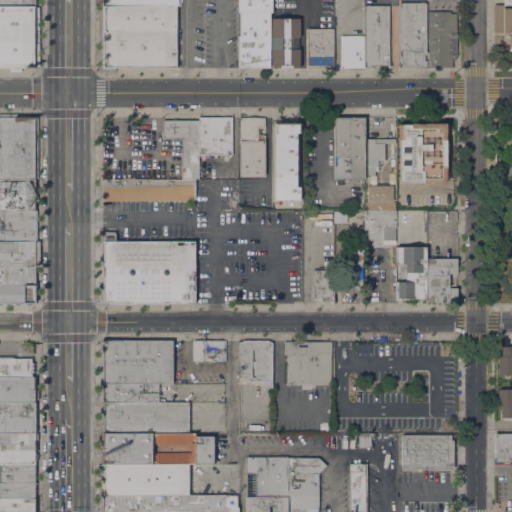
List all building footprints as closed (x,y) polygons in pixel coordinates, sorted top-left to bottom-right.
[(34,6),(39,6),(38,66),(34,66),(34,67),(21,67),(21,71),(9,71),(9,67),(0,67),(0,0),(34,0),(34,6)] [(238,0),(271,0),(271,12),(269,12),(269,67),(238,67),(238,35),(240,35),(240,12),(238,12),(238,0)] [(511,0),(511,32),(494,32),(494,4),(503,4),(503,0),(511,0)] [(426,67),(398,67),(398,2),(426,2),(426,51),(426,67)] [(388,5),(389,65),(371,65),(371,67),(364,67),(364,35),(364,5),(388,5)] [(115,71),(98,71),(98,6),(176,6),(176,67),(115,67),(115,68),(115,71)] [(427,51),(427,11),(450,11),(450,13),(455,13),(455,33),(456,33),(456,55),(455,58),(454,59),(453,60),(451,60),(451,67),(426,67),(426,51),(427,51)] [(299,18),(299,37),(297,37),(297,49),(299,49),(299,67),(272,67),(272,18),(299,18)] [(333,65),(307,65),(307,28),(333,28),(333,65)] [(364,67),(340,67),(340,35),(364,35),(364,67)] [(0,179),(0,113),(35,113),(35,179),(34,179),(0,179)] [(181,179),(181,164),(179,164),(179,152),(181,152),(181,138),(170,138),(170,140),(166,140),(166,138),(165,138),(163,139),(161,136),(162,135),(162,134),(160,134),(160,121),(162,121),(162,120),(198,120),(198,118),(198,116),(231,116),(231,154),(198,154),(198,178),(194,179),(181,179)] [(264,176),(239,176),(239,118),(264,118),(264,127),(257,127),(257,134),(264,134),(264,176)] [(364,179),(333,179),(333,118),(364,118),(364,179)] [(396,121),(447,121),(447,129),(447,165),(445,165),(445,182),(396,182),(396,121)] [(273,123),(299,123),(299,132),(296,132),(296,186),(299,186),(299,200),(274,200),(273,123)] [(366,138),(395,138),(395,143),(384,143),(384,160),(377,160),(377,166),(374,166),(374,175),(366,175),(366,138)] [(0,179),(34,179),(34,188),(37,188),(37,201),(34,201),(34,210),(0,210),(0,179)] [(194,200),(102,200),(102,179),(181,179),(194,179),(194,200)] [(392,185),(392,201),(367,201),(366,185),(392,185)] [(36,240),(0,239),(0,210),(34,210),(36,210),(36,240)] [(346,223),(333,222),(333,210),(347,211),(346,223)] [(395,211),(395,244),(382,244),(382,246),(364,246),(364,210),(395,211)] [(102,302),(102,240),(104,240),(104,227),(115,227),(115,240),(195,240),(194,302),(102,302)] [(0,303),(0,239),(36,240),(38,240),(38,266),(35,266),(35,303),(0,303)] [(426,299),(395,299),(395,281),(399,281),(399,264),(395,264),(395,246),(426,246),(426,258),(426,299)] [(362,291),(345,291),(345,258),(348,258),(348,253),(358,253),(358,258),(362,258),(362,291)] [(426,258),(457,258),(456,273),(448,273),(448,287),(456,287),(456,303),(426,302),(426,299),(426,258)] [(313,300),(314,270),(333,270),(333,303),(321,303),(318,300),(313,300)] [(103,384),(103,341),(172,341),(172,383),(158,383),(103,384)] [(225,341),(225,361),(192,361),(192,341),(225,341)] [(262,387),(262,380),(243,380),(243,377),(238,377),(238,341),(272,341),(272,387),(262,387)] [(331,341),(331,354),(331,382),(328,382),(328,384),(286,384),(286,354),(283,354),(283,341),(331,341)] [(511,374),(498,374),(498,353),(501,353),(501,346),(511,346),(511,374)] [(31,376),(0,376),(0,357),(31,357),(31,361),(33,361),(34,363),(34,364),(33,365),(34,365),(34,366),(34,368),(33,368),(33,369),(34,369),(34,371),(34,372),(31,372),(31,376)] [(0,376),(31,376),(34,376),(34,389),(38,389),(38,399),(34,399),(34,401),(0,401),(0,376)] [(158,401),(103,402),(103,384),(158,383),(158,401)] [(511,389),(511,417),(501,417),(501,410),(498,410),(498,389),(511,389)] [(34,432),(0,432),(0,401),(34,401),(34,432)] [(188,433),(102,433),(103,402),(158,401),(188,402),(188,433)] [(34,511),(0,511),(0,432),(34,432),(37,432),(37,439),(34,441),(34,511)] [(102,463),(100,463),(100,433),(102,433),(188,433),(195,433),(195,435),(216,435),(216,445),(213,445),(213,463),(189,463),(102,463)] [(511,464),(493,464),(493,458),(495,457),(495,433),(511,433),(511,464)] [(401,469),(401,434),(453,434),(453,469),(401,469)] [(370,447),(358,447),(358,435),(370,435),(370,447)] [(245,511),(245,456),(287,456),(287,457),(287,511),(245,511)] [(287,511),(287,457),(318,457),(326,465),(318,473),(318,511),(287,511)] [(188,494),(102,495),(102,463),(189,463),(188,494)] [(366,511),(349,511),(349,463),(366,463),(366,511)] [(102,495),(188,494),(236,494),(237,507),(238,507),(238,511),(98,511),(99,496),(102,495)]
